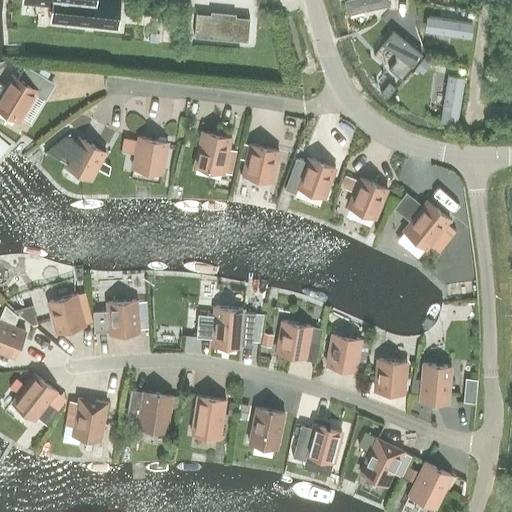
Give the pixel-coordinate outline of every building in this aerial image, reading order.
[(113,34),(117,2),(102,0),(20,0),(20,8),(50,11),(48,27),(113,34)] [(348,0),(352,11),(390,0),(348,0)] [(427,13),(426,31),(474,33),(475,16),(427,13)] [(234,20),(234,17),(209,15),(209,18),(196,16),(194,40),(246,44),(248,21),(234,20)] [(393,31),(383,43),(399,56),(389,68),(402,78),(422,54),(393,31)] [(423,58),(416,67),(422,73),(430,64),(423,58)] [(450,70),(441,117),(459,120),(468,73),(450,70)] [(40,71),(37,76),(45,81),(48,76),(40,71)] [(35,93),(10,78),(4,88),(0,85),(0,108),(19,120),(35,93)] [(388,82),(380,92),(387,97),(395,87),(388,82)] [(233,174),(238,151),(229,149),(231,138),(203,132),(195,167),(223,173),(224,172),(233,174)] [(77,143),(67,137),(70,135),(69,134),(44,154),(45,155),(51,150),(64,157),(60,164),(64,166),(90,180),(97,168),(101,161),(105,153),(79,139),(77,143)] [(122,150),(135,153),(138,139),(124,137),(122,150)] [(138,138),(138,139),(135,153),(132,169),(161,174),(167,143),(138,138)] [(250,146),(243,144),(240,160),(246,161),(243,175),(272,182),(279,151),(250,145),(250,146)] [(297,157),(284,189),(295,193),(297,188),(324,198),(335,169),(308,158),(307,160),(297,157)] [(101,161),(97,168),(109,175),(111,166),(101,161)] [(340,186),(355,192),(359,180),(345,174),(340,186)] [(355,192),(348,207),(375,219),(387,190),(360,178),(359,180),(355,192)] [(450,220),(427,202),(403,231),(426,250),(430,245),(439,253),(456,231),(447,224),(450,220)] [(83,293),(75,295),(84,326),(91,324),(83,293)] [(55,333),(84,326),(75,295),(47,303),(55,333)] [(136,304),(136,301),(106,303),(107,310),(93,311),(94,332),(108,331),(109,334),(138,333),(137,319),(136,304)] [(33,325),(38,323),(32,305),(15,310),(33,325)] [(243,310),(214,307),(213,316),(197,315),(195,338),(211,339),(210,345),(240,348),(240,343),(251,344),(251,340),(253,312),(243,311),(243,310)] [(253,312),(251,340),(259,341),(262,313),(253,312)] [(0,353),(14,359),(25,332),(0,322),(0,353)] [(305,358),(310,327),(281,322),(276,353),(305,358)] [(263,331),(260,343),(270,345),(273,333),(263,331)] [(355,371),(355,367),(360,344),(360,340),(331,334),(326,365),(355,371)] [(50,336),(38,348),(61,369),(72,357),(50,336)] [(360,344),(355,367),(363,368),(368,345),(360,344)] [(403,394),(406,362),(377,360),(374,391),(403,394)] [(448,402),(451,367),(422,364),(418,400),(448,402)] [(46,425),(57,411),(47,404),(56,392),(33,374),(24,386),(18,394),(11,403),(34,421),(36,418),(46,425)] [(476,394),(477,379),(465,378),(464,393),(476,394)] [(15,379),(9,387),(18,394),(24,386),(15,379)] [(142,392),(137,428),(166,432),(170,408),(171,396),(142,392)] [(171,396),(170,408),(178,409),(180,395),(172,394),(171,396)] [(219,438),(225,401),(196,396),(190,434),(219,438)] [(66,422),(62,442),(78,445),(79,437),(100,441),(107,403),(78,398),(73,423),(66,422)] [(235,417),(237,404),(229,403),(227,416),(235,417)] [(248,419),(250,408),(240,406),(238,417),(248,419)] [(277,449),(284,414),(255,408),(248,443),(277,449)] [(296,442),(292,457),(303,460),(305,455),(333,462),(341,432),(313,424),(299,421),(294,441),(296,442)] [(365,433),(359,445),(370,451),(376,439),(365,433)] [(402,452),(376,439),(359,472),(386,485),(392,472),(402,452)] [(402,452),(392,472),(400,476),(410,456),(402,452)] [(435,508),(451,476),(424,463),(408,495),(435,508)] [(418,471),(407,466),(402,477),(413,482),(418,471)]
